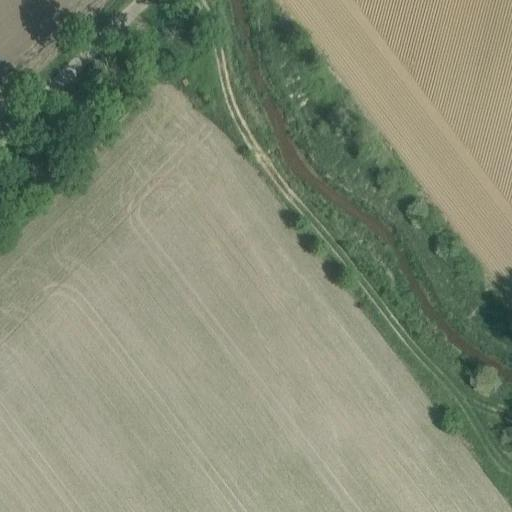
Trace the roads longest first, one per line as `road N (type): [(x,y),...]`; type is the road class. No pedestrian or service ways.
road 1 (track): [(207,0),(237,112),(464,396),(511,468)]
road 2 (unclassified): [(0,137),(146,0)]
